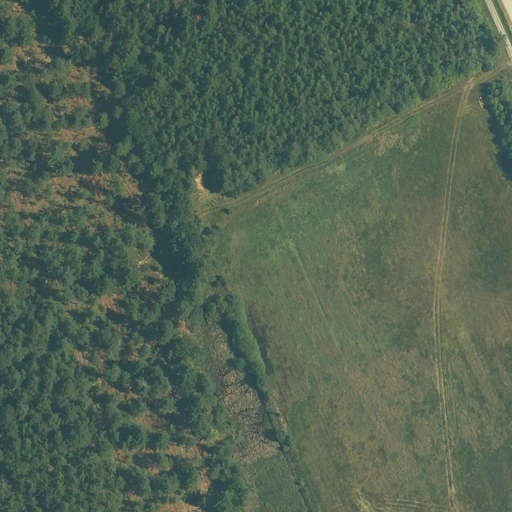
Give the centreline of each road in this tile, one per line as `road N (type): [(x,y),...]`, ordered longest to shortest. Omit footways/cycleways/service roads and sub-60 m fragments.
road 1 (track): [(62,0),(165,247),(99,306),(83,370),(133,511)]
road 2 (track): [(501,54),(253,177),(182,262),(165,247)]
